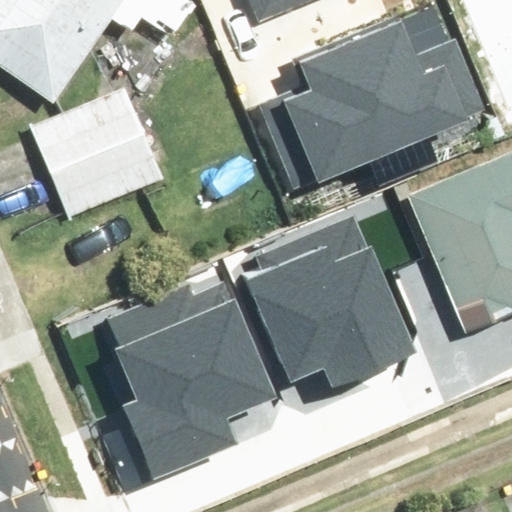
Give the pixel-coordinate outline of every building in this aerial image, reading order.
[(0,0),(0,76),(47,109),(124,0),(0,0)] [(241,0),(251,22),(303,0),(241,0)] [(313,78),(262,99),(297,181),(488,102),(455,23),(407,43),(395,13),(302,51),(313,78)] [(118,83),(28,121),(68,215),(157,177),(118,83)] [(511,150),(402,189),(454,332),(511,311),(511,150)] [(244,260),(289,375),(328,361),(337,384),(423,351),(369,212),(244,260)] [(119,407),(144,475),(233,442),(224,416),(279,396),(233,272),(103,320),(133,401),(119,407)]
